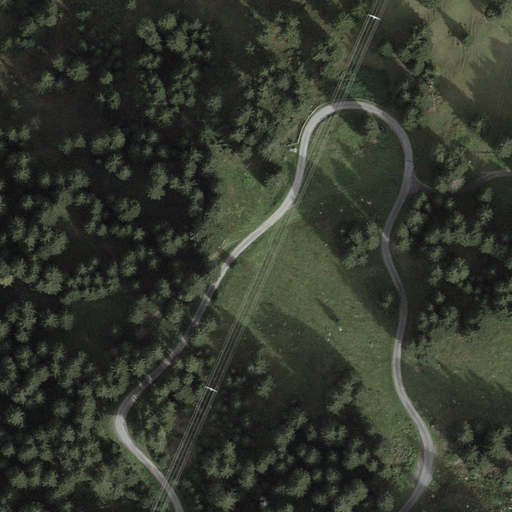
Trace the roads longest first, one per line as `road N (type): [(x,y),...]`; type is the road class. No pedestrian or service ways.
road 1 (track): [(403,511),(427,451),(405,407),(402,301),(386,257),(408,178),(404,131),(376,110),(339,106),(316,118),(293,198),(238,250),(173,356),(145,379),(122,416),(125,441),(180,511)]
road 2 (track): [(198,318),(98,238),(100,170),(76,151),(0,157)]
